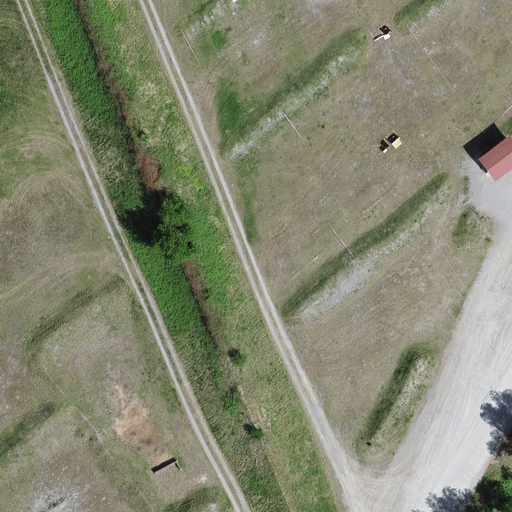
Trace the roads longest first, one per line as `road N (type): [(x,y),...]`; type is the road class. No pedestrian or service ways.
road 1 (track): [(242,511),(24,0)]
road 2 (track): [(143,0),(356,511)]
